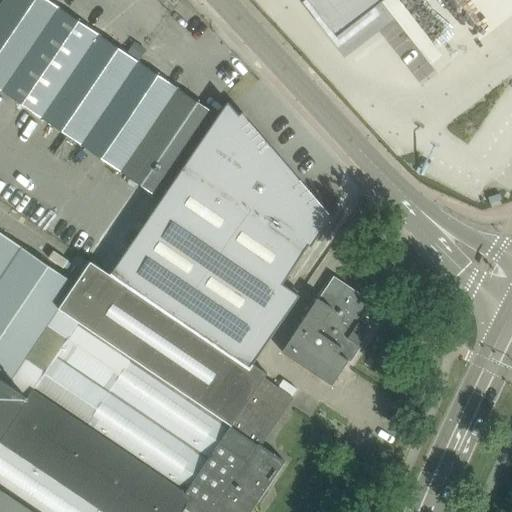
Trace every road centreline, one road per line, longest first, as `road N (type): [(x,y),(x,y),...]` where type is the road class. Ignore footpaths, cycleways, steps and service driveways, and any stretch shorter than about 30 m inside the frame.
road 1 (unclassified): [(398,192),(222,0)]
road 2 (secondary): [(422,511),(511,317)]
road 3 (unclassified): [(398,192),(475,283),(511,305)]
road 4 (unclassified): [(511,252),(398,192)]
